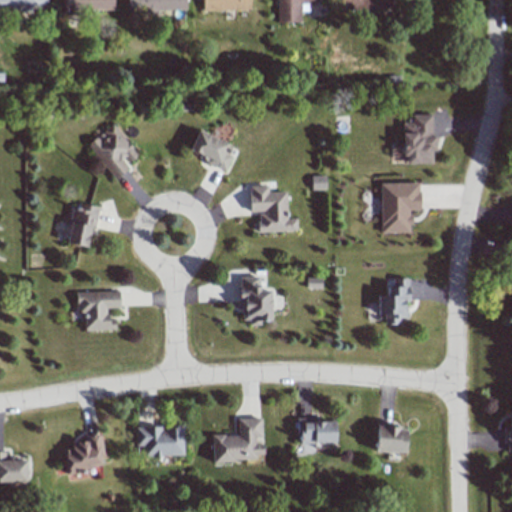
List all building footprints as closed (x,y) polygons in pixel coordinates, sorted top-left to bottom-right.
[(0,0),(0,12),(46,13),(46,0),(0,0)] [(112,0),(62,0),(63,11),(113,10),(112,0)] [(185,0),(127,0),(127,15),(157,14),(157,10),(186,9),(185,0)] [(201,0),(202,11),(250,10),(249,0),(201,0)] [(277,0),(278,22),(300,22),(300,3),(317,3),(316,0),(277,0)] [(339,0),(340,10),(392,8),(391,0),(339,0)] [(401,122),(402,163),(432,163),(432,151),(434,150),(434,136),(431,136),(430,114),(411,115),(411,122),(401,122)] [(129,167),(126,164),(137,155),(112,123),(102,131),(104,133),(88,146),(114,179),(129,167)] [(225,169),(231,155),(227,154),(231,145),(197,130),(187,153),(225,169)] [(324,176),(311,177),(311,189),(325,188),(324,176)] [(380,233),(410,232),(410,210),(419,210),(418,182),(379,183),(380,233)] [(295,231),(295,218),(285,219),(284,191),(267,192),(266,185),(248,186),(248,212),(257,212),(257,232),(295,231)] [(98,207),(78,203),(77,210),(72,209),(65,243),(86,247),(89,228),(94,229),(98,207)] [(258,290),(258,277),(239,276),(237,298),(242,298),(241,323),(260,324),(260,321),(269,321),(271,291),(258,290)] [(306,287),(321,288),(321,278),(306,278),(306,287)] [(377,296),(377,314),(383,314),(384,323),(399,322),(399,318),(406,318),(406,301),(409,301),(408,278),(392,279),(392,286),(386,286),(386,295),(377,296)] [(84,330),(114,330),(114,319),(107,319),(107,308),(119,308),(119,292),(75,293),(76,312),(83,312),(84,330)] [(262,459),(260,418),(236,419),(237,435),(210,435),(211,461),(262,459)] [(297,443),(334,442),(334,421),(314,422),(314,418),(297,418),(297,443)] [(405,453),(405,430),(398,430),(399,424),(376,423),(375,452),(405,453)] [(182,456),(182,425),(162,425),(162,427),(134,427),(134,445),(142,445),(143,456),(182,456)] [(66,472),(100,465),(99,459),(104,458),(99,434),(81,437),(82,441),(70,443),(71,448),(62,450),(66,472)] [(0,451),(0,482),(24,482),(24,460),(5,460),(5,452),(0,451)]
